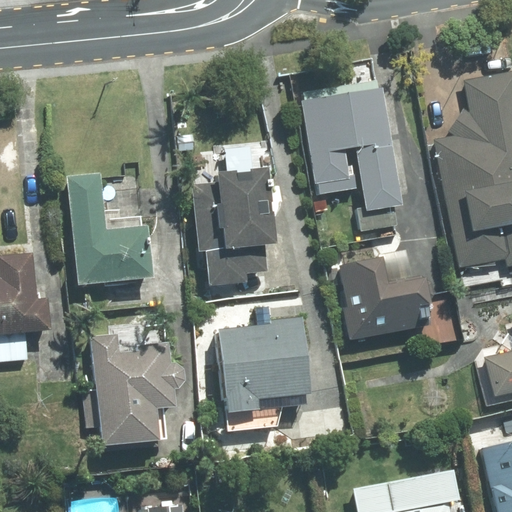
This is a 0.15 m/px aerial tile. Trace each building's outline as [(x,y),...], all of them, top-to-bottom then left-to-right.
[(511,266),(511,71),(466,81),(471,105),(451,138),(436,141),(462,267),(508,257),(510,267),(511,266)] [(385,87),(303,100),(318,195),(364,188),(367,206),(358,208),(361,231),(399,225),(396,206),(404,204),(385,87)] [(220,181),(194,183),(201,249),(208,248),(212,285),(248,281),(247,272),(267,270),(264,242),(275,241),(268,168),(219,173),(220,181)] [(104,172),(68,176),(80,284),(156,276),(150,225),(110,229),(104,172)] [(0,276),(0,360),(31,357),(28,331),(55,328),(52,297),(39,299),(34,253),(0,256),(2,277),(0,276)] [(344,308),(350,341),(419,328),(415,305),(432,302),(427,277),(391,283),(386,257),(340,265),(347,307),(344,308)] [(305,320),(220,329),(229,411),(314,402),(305,320)] [(120,334),(92,337),(105,444),(161,437),(158,408),(177,406),(174,383),(185,382),(183,366),(172,367),(169,347),(123,353),(120,334)] [(511,351),(487,357),(495,395),(511,391),(511,351)] [(511,511),(511,442),(486,448),(499,511),(511,511)] [(455,470),(355,489),(359,511),(450,511),(449,502),(460,499),(455,470)]
